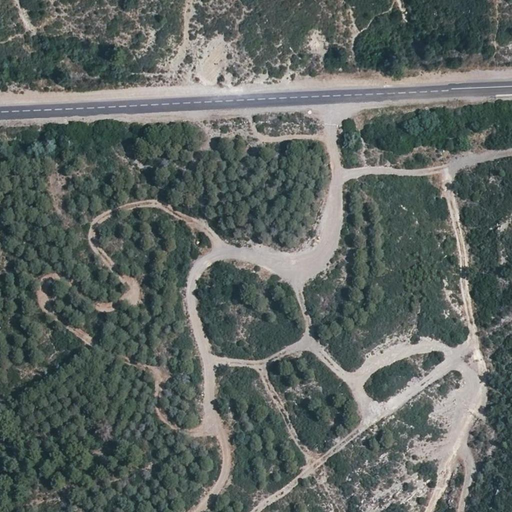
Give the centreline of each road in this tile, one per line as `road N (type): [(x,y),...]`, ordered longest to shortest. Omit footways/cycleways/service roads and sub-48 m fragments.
road 1 (track): [(384,0),(357,25),(368,153),(384,162),(444,166),(474,322),(451,460),(414,511)]
road 2 (unclassified): [(511,86),(0,114)]
